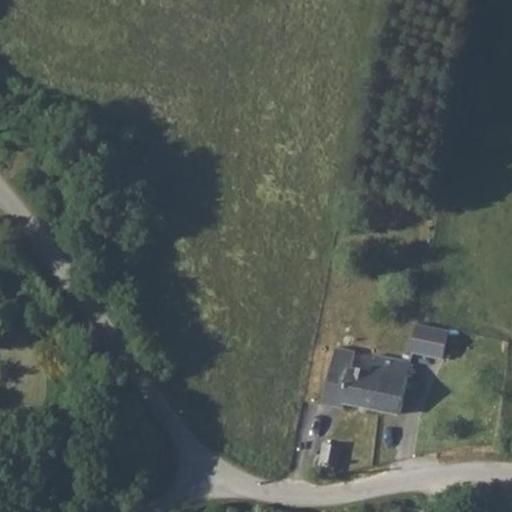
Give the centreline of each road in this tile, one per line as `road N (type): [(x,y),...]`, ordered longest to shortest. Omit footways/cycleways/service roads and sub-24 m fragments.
road 1 (unclassified): [(234,479),(179,437),(0,192)]
road 2 (unclassified): [(511,476),(441,473),(321,493),(234,479)]
